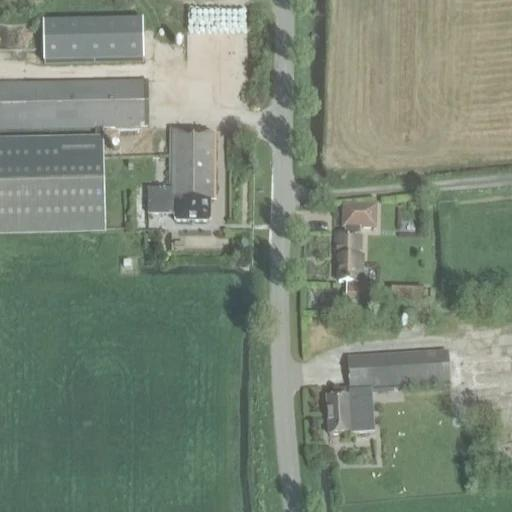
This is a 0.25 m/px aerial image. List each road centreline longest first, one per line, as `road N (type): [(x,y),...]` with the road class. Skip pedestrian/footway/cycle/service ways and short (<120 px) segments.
road 1 (tertiary): [(296,511),(284,424),(278,201)]
road 2 (unclassified): [(278,201),(511,183)]
road 3 (tertiary): [(278,201),(283,0)]
